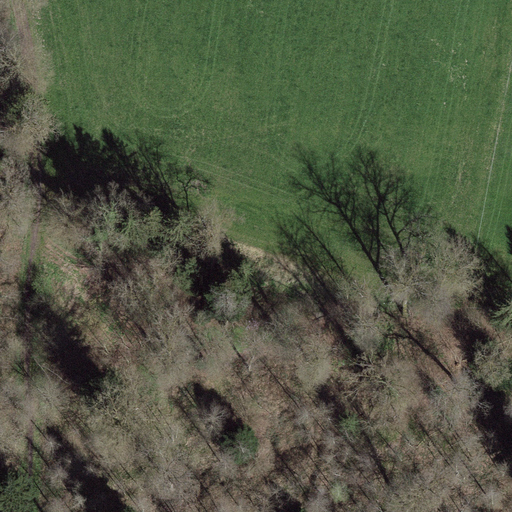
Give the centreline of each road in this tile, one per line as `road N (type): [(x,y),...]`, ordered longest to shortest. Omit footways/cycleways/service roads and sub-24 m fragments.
road 1 (track): [(11,511),(45,178)]
road 2 (track): [(20,0),(45,178)]
